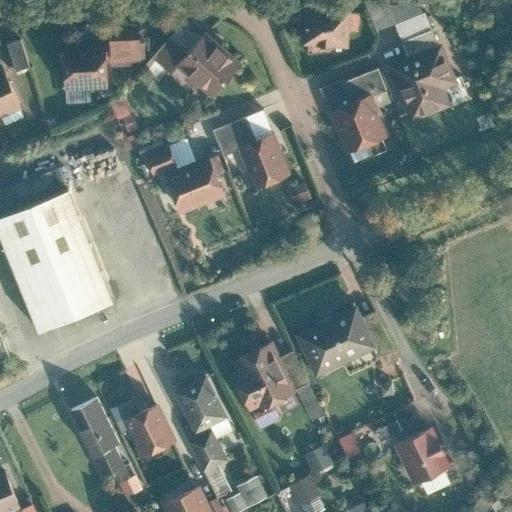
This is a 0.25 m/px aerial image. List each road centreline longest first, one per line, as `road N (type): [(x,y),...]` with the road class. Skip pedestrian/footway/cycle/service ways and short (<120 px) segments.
road 1 (residential): [(356,238),(279,57),(257,28),(233,13),(189,4),(0,10)]
road 2 (residential): [(0,397),(171,311),(356,238)]
road 3 (residential): [(356,238),(511,178)]
